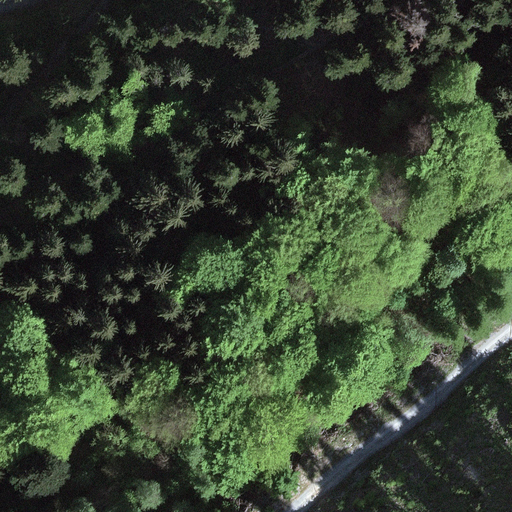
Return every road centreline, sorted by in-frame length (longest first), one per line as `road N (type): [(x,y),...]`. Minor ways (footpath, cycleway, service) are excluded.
road 1 (track): [(432,0),(0,201)]
road 2 (track): [(511,335),(296,511)]
road 3 (track): [(0,112),(113,0)]
